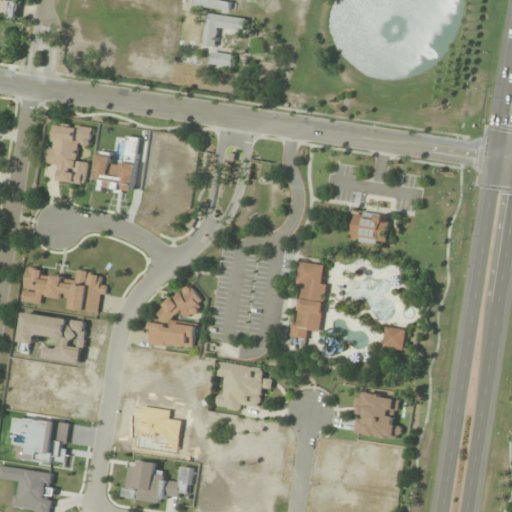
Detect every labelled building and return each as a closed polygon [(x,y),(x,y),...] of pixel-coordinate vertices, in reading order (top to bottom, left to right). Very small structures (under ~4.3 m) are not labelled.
[(196,0),(196,9),(234,9),(233,0),(196,0)] [(212,65),(234,67),(236,55),(223,54),(226,29),(245,31),(246,18),(209,14),(205,53),(214,54),(212,65)] [(94,129),(55,122),(48,164),(59,166),(56,180),(85,185),(89,163),(79,161),(81,145),(91,146),(94,129)] [(140,138),(129,137),(126,164),(112,163),(113,153),(100,152),(97,179),(105,179),(104,188),(135,192),(140,138)] [(390,215),(356,212),(354,242),(388,244),(390,215)] [(321,332),(329,265),(304,263),(295,338),(308,340),(310,330),(321,332)] [(23,302),(43,305),(44,296),(70,300),(68,310),(99,314),(102,295),(109,296),(111,286),(102,285),(103,274),(78,270),(77,280),(43,275),(44,269),(28,267),(23,302)] [(195,350),(198,326),(175,323),(176,314),(199,317),(202,290),(186,288),(185,298),(164,296),(161,322),(154,322),(151,344),(195,350)] [(385,348),(406,350),(407,329),(387,328),(385,348)] [(266,368),(221,362),(219,377),(227,379),(224,397),(217,396),(216,408),(242,411),(243,405),(262,408),(265,389),(273,390),(275,380),(265,378),(266,368)] [(401,440),(403,423),(396,422),(399,397),(358,392),(353,435),(401,440)] [(193,469),(184,467),(182,483),(166,480),(167,474),(157,472),(159,463),(131,459),(125,499),(162,504),(163,494),(190,497),(193,469)]
